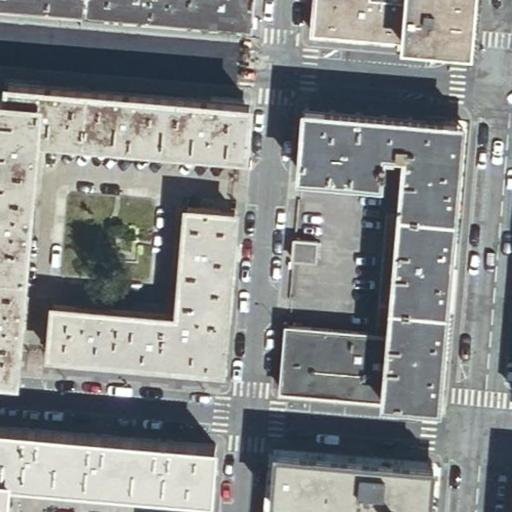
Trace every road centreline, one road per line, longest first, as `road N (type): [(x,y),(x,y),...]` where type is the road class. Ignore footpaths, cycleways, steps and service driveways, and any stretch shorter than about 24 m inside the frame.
road 1 (residential): [(284,70),(252,421)]
road 2 (secondary): [(511,89),(481,440)]
road 3 (residential): [(0,46),(284,70)]
road 4 (residential): [(0,399),(252,421)]
road 5 (residential): [(252,421),(481,440)]
road 6 (residential): [(284,70),(511,89)]
